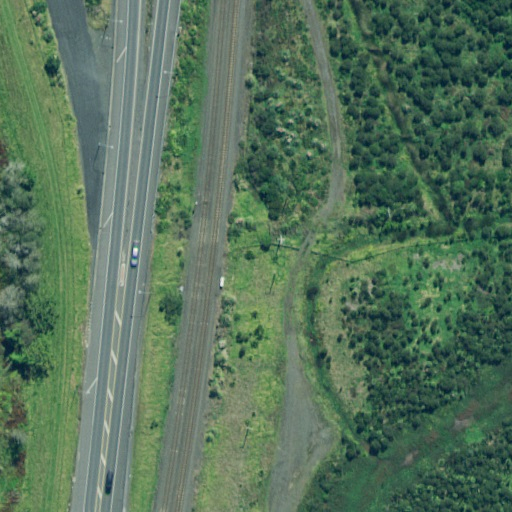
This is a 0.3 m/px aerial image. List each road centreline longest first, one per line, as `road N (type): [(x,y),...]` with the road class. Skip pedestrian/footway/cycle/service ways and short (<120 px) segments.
road 1 (track): [(284,511),(301,375),(292,300),(332,199),(338,143),(307,0)]
road 2 (motorway): [(163,0),(127,326),(109,392)]
road 3 (motorway): [(109,392),(133,0)]
road 4 (secondary): [(97,511),(109,392)]
